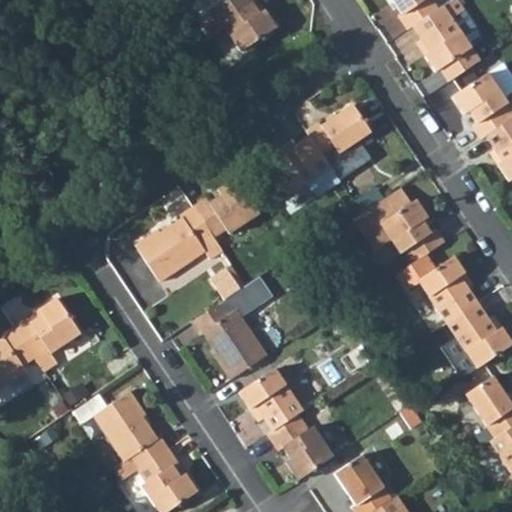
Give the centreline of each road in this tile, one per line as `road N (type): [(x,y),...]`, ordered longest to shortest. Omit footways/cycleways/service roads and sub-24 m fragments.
road 1 (residential): [(76,238),(364,45)]
road 2 (residential): [(76,238),(265,511)]
road 3 (residential): [(364,45),(511,266)]
